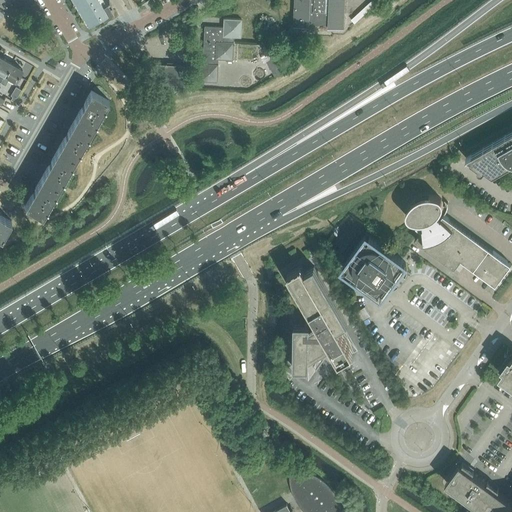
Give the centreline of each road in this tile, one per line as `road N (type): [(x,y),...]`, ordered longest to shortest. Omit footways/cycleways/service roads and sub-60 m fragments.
road 1 (trunk): [(0,370),(275,207)]
road 2 (trunk): [(499,0),(248,181)]
road 3 (trunk): [(511,35),(248,181)]
road 4 (trunk): [(248,181),(0,326)]
road 5 (trunk): [(275,207),(511,74)]
road 6 (trunk): [(275,207),(338,194),(511,105)]
road 7 (unknown): [(502,325),(428,276),(405,282),(407,303),(481,354)]
road 8 (unclassified): [(433,420),(511,311)]
